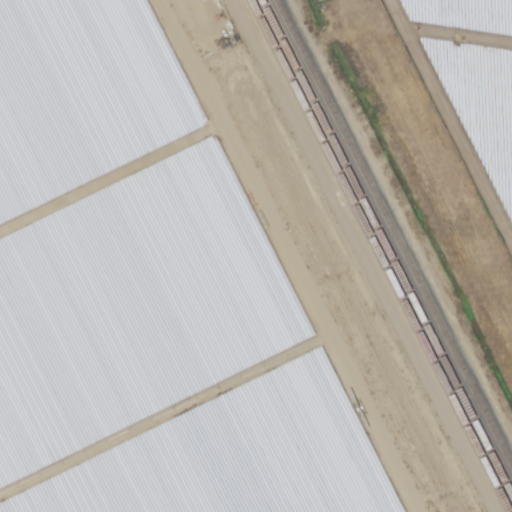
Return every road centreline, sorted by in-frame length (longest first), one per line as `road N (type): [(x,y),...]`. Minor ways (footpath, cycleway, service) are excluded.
road 1 (track): [(417,511),(156,0)]
road 2 (track): [(0,493),(328,335)]
road 3 (track): [(221,123),(0,229)]
